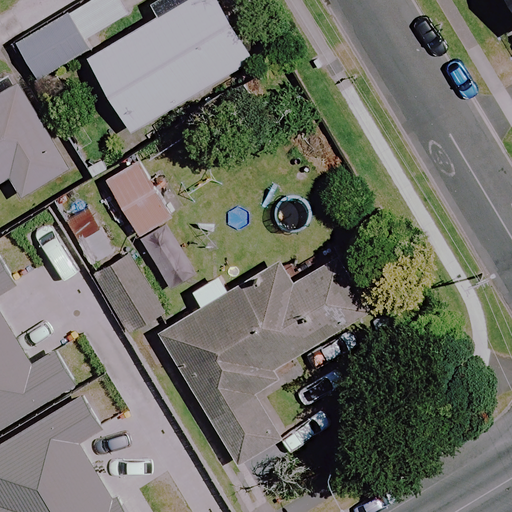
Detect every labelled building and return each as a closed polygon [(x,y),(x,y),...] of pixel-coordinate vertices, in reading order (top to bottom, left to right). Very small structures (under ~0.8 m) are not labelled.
[(128,14),(119,0),(94,0),(17,47),(38,81),(83,53),(78,44),(128,14)] [(252,61),(216,0),(190,0),(88,59),(130,132),(252,61)] [(67,171),(20,84),(0,94),(0,183),(9,179),(19,197),(67,171)] [(176,215),(142,160),(105,182),(139,238),(176,215)] [(82,281),(44,214),(0,238),(0,280),(1,282),(20,316),(82,281)] [(365,315),(318,238),(158,333),(237,465),(282,438),(249,384),(365,315)] [(163,313),(126,251),(91,272),(127,334),(163,313)] [(106,388),(83,347),(0,394),(0,482),(12,503),(66,472),(75,488),(120,462),(85,400),(106,388)]
